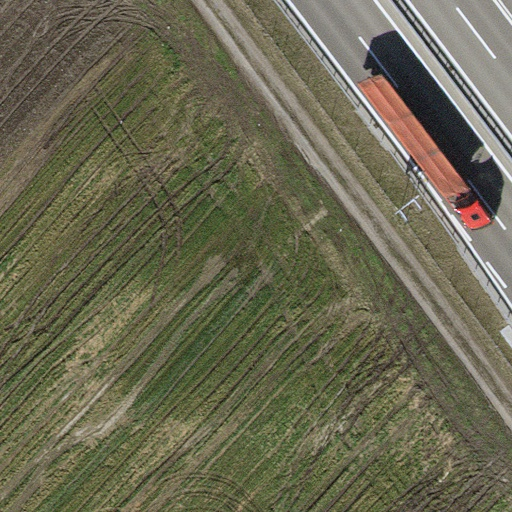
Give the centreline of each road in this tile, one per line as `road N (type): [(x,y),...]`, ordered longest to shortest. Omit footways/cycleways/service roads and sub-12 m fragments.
road 1 (track): [(511,414),(218,0)]
road 2 (trunk): [(334,0),(511,234)]
